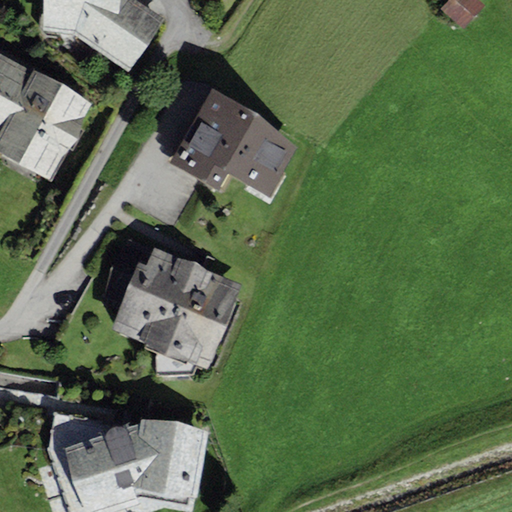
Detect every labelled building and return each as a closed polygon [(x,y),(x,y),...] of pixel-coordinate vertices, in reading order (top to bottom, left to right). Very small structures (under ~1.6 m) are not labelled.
[(45,0),(42,30),(75,35),(129,69),(165,17),(137,0),(45,0)] [(447,0),(440,9),(463,29),(484,6),(478,0),(447,0)] [(94,99),(0,48),(0,151),(51,179),(94,99)] [(258,112),(211,88),(169,163),(218,188),(227,172),(271,195),(296,147),(258,112)] [(119,308),(111,329),(155,346),(156,377),(196,375),(199,366),(209,369),(242,284),(128,238),(111,267),(103,303),(119,308)] [(141,418),(139,424),(64,447),(84,511),(111,511),(138,504),(134,487),(197,498),(209,431),(141,418)]
